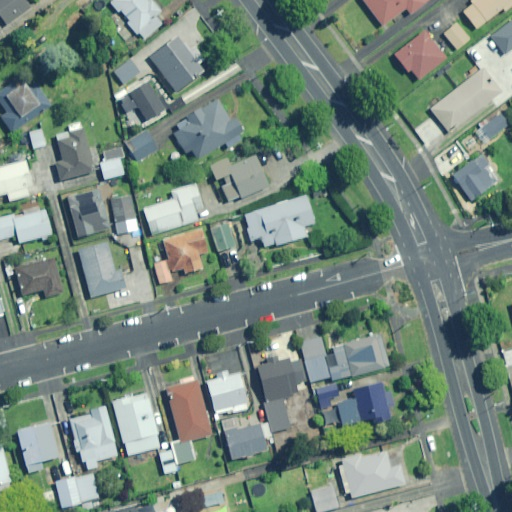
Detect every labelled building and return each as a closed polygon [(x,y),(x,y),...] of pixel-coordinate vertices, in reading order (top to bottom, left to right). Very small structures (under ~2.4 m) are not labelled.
[(0,0),(0,19),(6,28),(31,8),(24,0),(0,0)] [(115,11),(119,16),(121,14),(128,22),(126,23),(135,34),(142,42),(167,21),(149,0),(147,0),(146,1),(144,0),(114,0),(109,4),(115,11)] [(361,0),(381,26),(404,10),(409,18),(432,1),(431,0),(361,0)] [(511,0),(471,0),(469,2),(472,6),(462,14),(476,31),(502,11),(504,14),(511,7),(511,0)] [(456,25),(443,35),(457,52),(469,42),(456,25)] [(394,56),(408,75),(411,73),(418,81),(446,59),(424,32),(394,56)] [(176,38),(149,58),(177,95),(204,75),(176,38)] [(129,61),(111,74),(122,89),(140,76),(129,61)] [(483,69),(430,110),(449,134),(502,93),(483,69)] [(119,103),(127,116),(137,109),(148,127),(172,112),(151,79),(127,94),(129,96),(119,103)] [(0,112),(0,121),(11,137),(29,124),(23,116),(41,103),(24,80),(1,97),(8,106),(0,112)] [(196,161),(224,145),(227,151),(247,139),(239,126),(234,118),(229,121),(217,101),(186,120),(189,125),(174,135),(185,155),(191,152),(196,161)] [(511,106),(508,102),(499,109),(506,118),(511,113),(511,106)] [(479,135),(483,141),(485,139),(488,144),(509,128),(499,115),(478,131),(480,134),(479,135)] [(55,163),(60,182),(95,173),(83,124),(68,128),(69,134),(55,137),(61,161),(55,163)] [(46,148),(41,130),(29,133),(33,151),(46,148)] [(146,131),(125,145),(138,165),(159,151),(146,131)] [(102,153),(104,164),(98,165),(102,181),(123,176),(119,160),(125,159),(122,148),(102,153)] [(483,153),(451,176),(470,203),(502,180),(483,153)] [(269,188),(256,157),(230,168),(227,160),(209,167),(216,183),(218,181),(228,205),(269,188)] [(26,162),(0,168),(0,197),(6,196),(7,203),(16,201),(35,196),(26,162)] [(196,224),(193,211),(202,209),(196,186),(182,189),(170,193),(172,202),(144,209),(151,236),(196,224)] [(99,191),(68,198),(77,239),(108,232),(99,191)] [(314,224),(306,197),(244,216),(252,243),(261,240),(264,251),(306,238),(303,228),(314,224)] [(134,221),(127,198),(110,203),(116,226),(134,221)] [(17,217),(16,213),(0,217),(0,241),(17,237),(19,245),(53,237),(46,210),(17,217)] [(229,225),(210,230),(217,254),(235,249),(229,225)] [(208,254),(202,231),(162,241),(168,262),(154,265),(159,286),(171,283),(169,274),(182,270),(183,275),(201,270),(197,257),(208,254)] [(122,270),(115,272),(108,245),(79,252),(91,299),(114,293),(127,290),(122,270)] [(63,294),(53,256),(14,267),(22,297),(27,296),(43,292),(45,300),(63,294)] [(330,383),(388,369),(381,336),(331,348),(333,353),(324,355),(320,337),(301,342),(311,384),(330,380),(330,383)] [(266,404),(282,401),(299,396),(297,387),(309,384),(303,360),(291,363),(290,360),(257,368),(266,404)] [(214,417),(227,414),(228,416),(251,410),(246,392),(242,374),(205,383),(214,417)] [(172,452),(172,453),(176,466),(195,461),(190,442),(212,437),(198,382),(165,390),(178,442),(170,444),(172,452)] [(390,422),(389,417),(387,410),(394,408),(390,391),(385,392),(383,384),(352,392),(354,400),(335,405),(341,429),(372,421),(373,426),(390,422)] [(311,390),(315,411),(331,408),(329,402),(341,400),(338,385),(311,390)] [(127,457),(159,449),(156,438),(159,437),(149,394),(112,403),(122,446),(124,445),(127,457)] [(282,401),(266,404),(263,405),(267,424),(224,434),(231,461),(268,453),(267,448),(273,446),(270,435),(289,430),(282,401)] [(104,408),(68,419),(75,441),(72,442),(75,454),(79,453),(85,473),(98,469),(96,463),(119,456),(104,408)] [(24,466),(58,459),(52,434),(57,433),(55,424),(17,432),(24,466)] [(7,457),(5,445),(0,446),(0,496),(15,493),(7,457)] [(172,453),(172,452),(159,455),(164,476),(176,473),(174,467),(176,466),(172,453)] [(336,465),(344,496),(349,494),(351,499),(406,485),(401,467),(391,470),(386,452),(336,465)] [(56,484),(61,509),(97,501),(92,477),(56,484)] [(336,486),(310,492),(315,511),(327,511),(342,508),(336,486)] [(194,499),(198,511),(224,504),(221,491),(194,499)]
